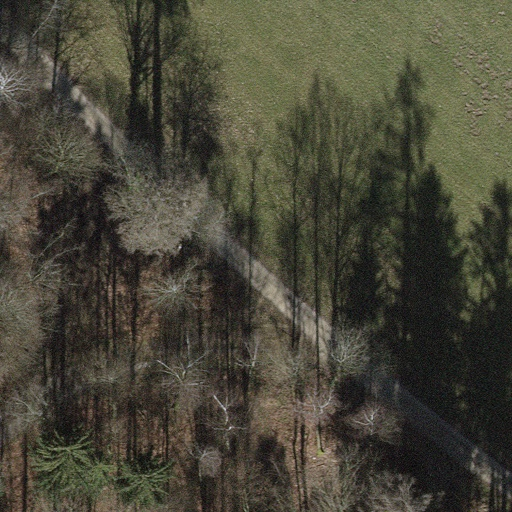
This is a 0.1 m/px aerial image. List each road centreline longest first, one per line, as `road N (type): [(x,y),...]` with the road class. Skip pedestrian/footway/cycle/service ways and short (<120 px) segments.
road 1 (track): [(41,0),(511,426)]
road 2 (track): [(0,449),(91,377),(116,228),(82,40)]
road 3 (track): [(91,377),(243,343),(428,357)]
